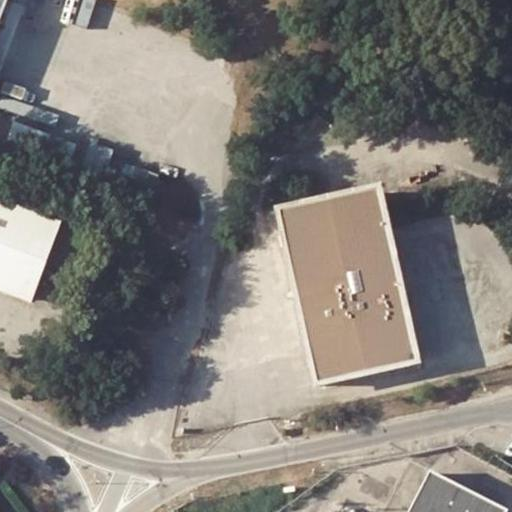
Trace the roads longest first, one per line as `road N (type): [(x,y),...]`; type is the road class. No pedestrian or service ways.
road 1 (unclassified): [(511,408),(200,472)]
road 2 (unclassified): [(200,472),(126,466),(51,443)]
